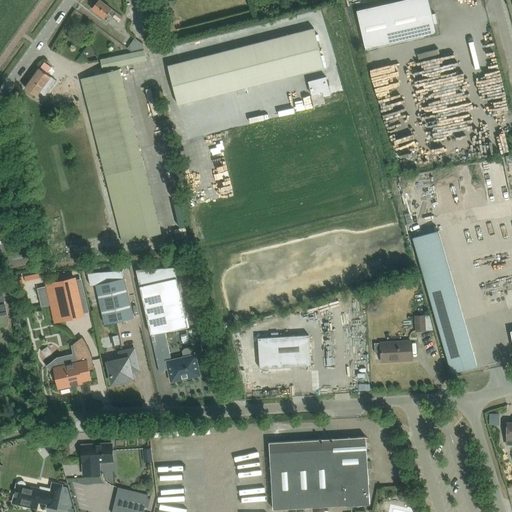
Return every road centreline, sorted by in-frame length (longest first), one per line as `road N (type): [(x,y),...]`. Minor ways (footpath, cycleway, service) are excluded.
road 1 (unclassified): [(51,421),(468,396)]
road 2 (unknown): [(165,411),(139,285)]
road 3 (unknown): [(500,23),(380,59)]
road 4 (unclassified): [(502,511),(468,396)]
